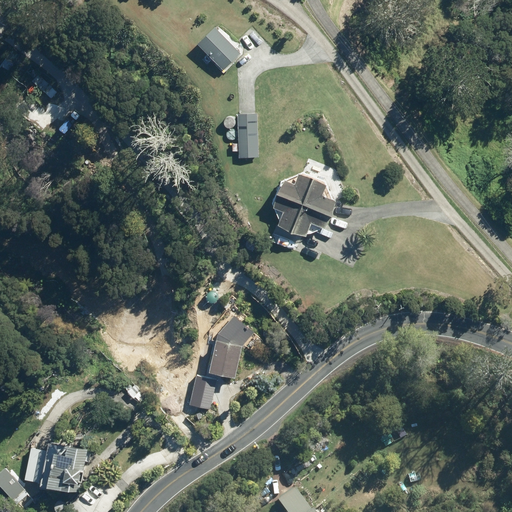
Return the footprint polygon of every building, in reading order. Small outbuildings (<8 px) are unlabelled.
[(240,51),(214,24),(196,41),(222,69),(240,51)] [(1,65),(9,70),(13,63),(5,58),(1,65)] [(258,155),(256,112),(237,112),(238,156),(258,155)] [(325,181),(298,170),(293,180),(283,177),(272,204),(282,208),(277,222),(305,233),(310,220),(323,225),(334,197),(321,192),(325,181)] [(345,288),(337,282),(325,298),(333,304),(345,288)] [(240,345),(253,331),(234,313),(217,331),(216,336),(214,336),(208,368),(233,374),(240,345)] [(205,406),(212,374),(188,369),(181,401),(205,406)] [(64,442),(46,439),(44,449),(29,446),(23,477),(38,480),(37,484),(66,489),(67,487),(77,489),(83,458),(87,459),(90,448),(86,447),(86,445),(64,441),(64,442)] [(6,473),(0,478),(0,490),(20,511),(32,500),(6,473)] [(307,506),(294,487),(276,499),(285,511),(315,511),(310,504),(307,506)]
